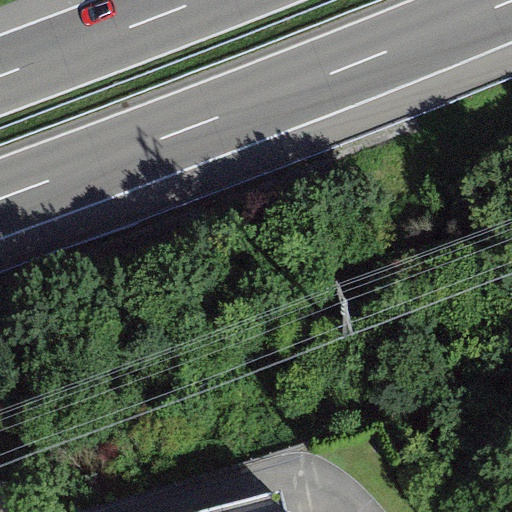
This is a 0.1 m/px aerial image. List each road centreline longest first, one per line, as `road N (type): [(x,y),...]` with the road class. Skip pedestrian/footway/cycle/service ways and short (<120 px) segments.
road 1 (motorway): [(0,203),(511,4)]
road 2 (motorway): [(199,0),(0,77)]
